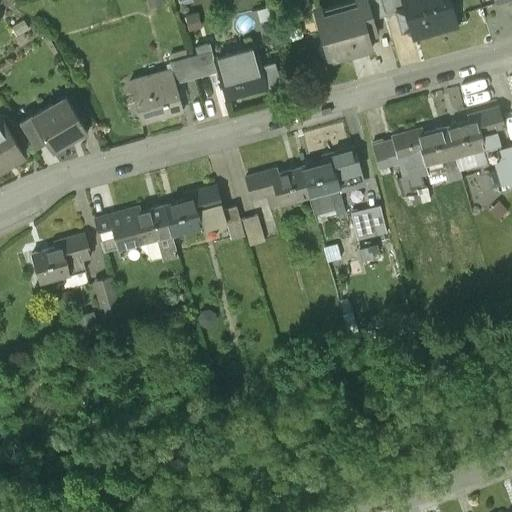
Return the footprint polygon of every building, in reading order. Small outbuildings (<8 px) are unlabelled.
[(359,9),(363,22),(384,16),(379,0),(358,0),(357,1),(359,9)] [(379,0),(384,16),(396,12),(405,10),(402,0),(379,0)] [(447,0),(402,0),(405,10),(396,12),(402,32),(412,29),(414,35),(412,36),(413,38),(455,25),(455,24),(451,25),(445,5),(449,4),(447,0)] [(363,22),(359,9),(317,21),(323,40),(327,39),(333,60),(370,50),(365,32),(366,32),(363,22)] [(262,68),(256,48),(214,60),(218,73),(221,83),(222,82),(227,100),(263,90),(258,70),(262,68)] [(196,79),(218,73),(214,60),(212,51),(190,58),(196,79)] [(196,79),(190,58),(170,63),(172,71),(176,85),(196,79)] [(176,85),(172,71),(130,83),(135,103),(140,102),(145,123),(182,113),(177,94),(178,94),(176,85)] [(87,131),(68,101),(35,122),(33,123),(47,144),(52,153),(87,131)] [(497,109),(474,116),(479,131),(492,127),(494,134),(504,131),(497,109)] [(33,123),(35,122),(32,116),(18,124),(35,152),(47,144),(33,123)] [(479,131),(474,116),(473,116),(474,122),(446,130),(454,157),(484,149),(479,131)] [(0,172),(25,158),(4,123),(0,125),(0,172)] [(454,157),(446,130),(417,138),(416,132),(414,133),(418,147),(423,166),(454,157)] [(418,147),(414,133),(391,139),(397,161),(406,158),(404,151),(418,147)] [(498,176),(511,172),(511,147),(492,153),(498,176)] [(329,157),(333,171),(347,168),(349,174),(359,171),(354,150),(329,157)] [(333,171),(329,157),(328,157),(329,162),(301,170),(309,198),(339,190),(333,171)] [(309,198),(301,170),(272,178),(271,173),(245,180),(251,201),(265,197),(269,209),(309,198)] [(222,212),(215,188),(190,195),(192,201),(163,209),(171,237),(201,229),(202,231),(225,225),(222,212)] [(383,206),(353,214),(360,239),(389,232),(383,206)] [(222,212),(225,225),(230,243),(244,239),(235,208),(222,212)] [(171,237),(163,209),(134,216),(132,211),(108,218),(117,252),(171,237)] [(103,256),(117,252),(108,218),(94,221),(103,256)] [(258,218),(243,222),(250,249),(266,244),(258,218)] [(61,244),(67,265),(91,258),(85,237),(61,244)] [(180,238),(161,242),(165,262),(183,259),(180,238)] [(67,265),(61,244),(60,244),(61,250),(31,258),(39,287),(71,278),(67,265)] [(327,248),(333,275),(347,272),(344,259),(343,260),(340,246),(327,248)]
